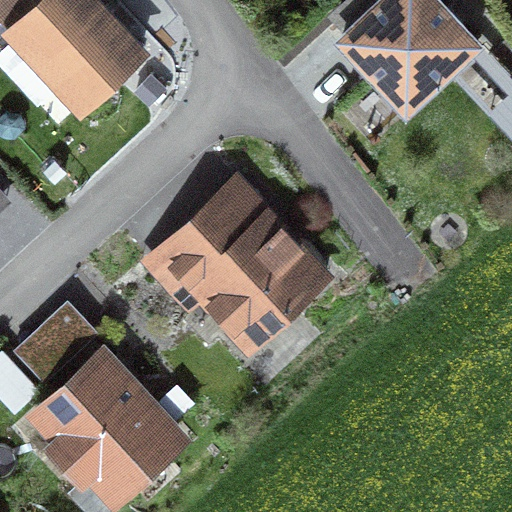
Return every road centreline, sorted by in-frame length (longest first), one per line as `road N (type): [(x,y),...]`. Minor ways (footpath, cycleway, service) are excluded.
road 1 (residential): [(0,295),(247,68)]
road 2 (residential): [(404,275),(247,68)]
